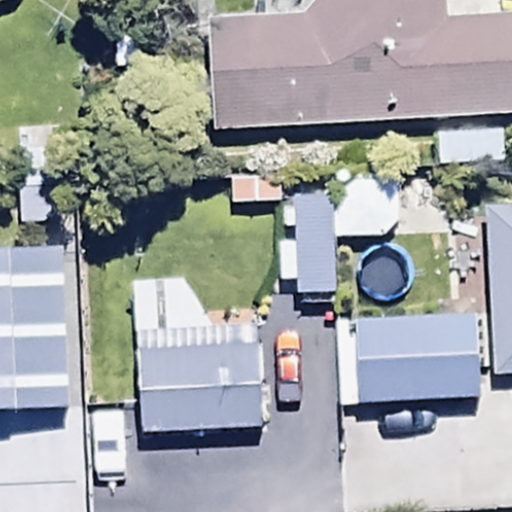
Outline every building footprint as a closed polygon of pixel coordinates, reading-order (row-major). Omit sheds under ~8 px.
[(511,0),(315,0),(297,19),(199,24),(204,132),(511,116),(511,0)] [(77,128),(21,130),(13,130),(15,190),(79,188),(77,128)] [(357,182),(350,184),(347,186),(345,187),(343,189),(341,191),(339,193),(337,195),(336,198),(335,201),(334,203),(333,206),(332,209),(332,211),(332,214),(332,217),(333,220),(333,223),(334,225),(336,228),(337,230),(338,233),(340,235),(342,237),(344,239),(347,240),(349,242),(352,243),(354,244),(357,245),(360,245),(363,246),(365,246),(368,246),(371,245),(374,244),(377,243),(379,242),(382,241),(384,239),(386,237),(388,235),(390,233),(392,231),(393,228),(394,226),(395,223),(396,221),(397,218),(397,215),(397,212),(397,209),(396,206),(395,204),(395,201),(393,199),(392,196),(390,194),(389,192),(387,189),(385,188),(382,186),(380,185),(377,183),(375,182),(372,182),(369,181),(366,181),(363,181),(361,181),(358,181),(357,182)] [(277,210),(263,211),(265,262),(278,262),(282,341),(292,340),(293,354),(312,354),(311,339),(317,339),(317,334),(326,334),(325,304),(314,304),(313,271),(322,270),(320,210),(313,210),(312,198),(277,200),(277,210)] [(511,210),(483,212),(487,376),(511,377),(511,210)] [(467,319),(346,326),(351,409),(472,402),(467,319)] [(247,327),(126,335),(133,441),(254,434),(247,327)]
